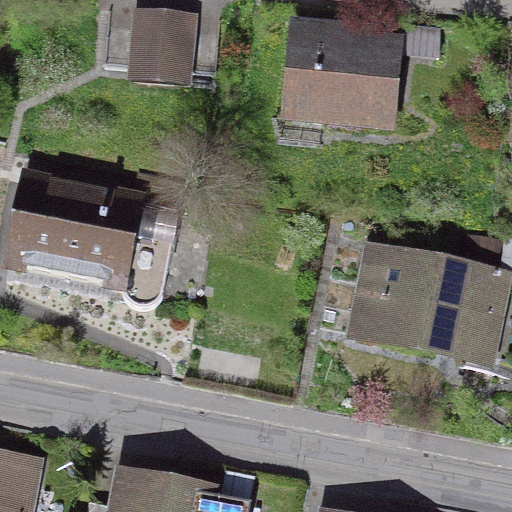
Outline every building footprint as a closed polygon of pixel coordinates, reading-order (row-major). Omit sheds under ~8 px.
[(293,27),(285,120),(392,130),(399,47),(352,43),(352,32),(293,27)] [(219,38),(107,29),(104,69),(215,78),(219,38)] [(7,267),(120,287),(122,301),(132,311),(145,313),(157,306),(162,298),(178,213),(23,184),(7,267)] [(374,256),(358,336),(460,356),(459,368),(485,373),(501,284),(511,285),(511,238),(506,237),(498,281),(374,256)] [(0,511),(25,511),(33,472),(0,465),(0,511)] [(247,511),(249,508),(122,485),(117,511),(89,506),(88,511),(247,511)]
